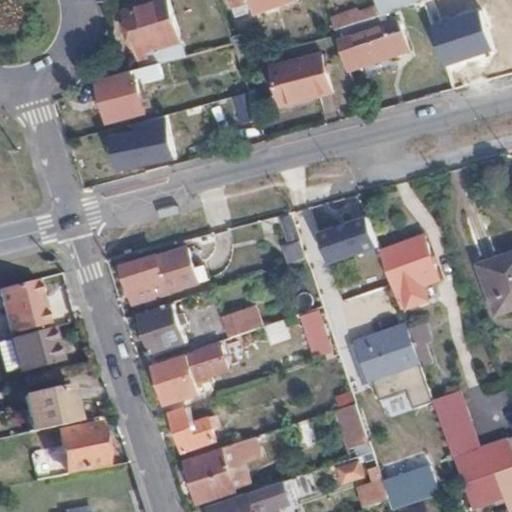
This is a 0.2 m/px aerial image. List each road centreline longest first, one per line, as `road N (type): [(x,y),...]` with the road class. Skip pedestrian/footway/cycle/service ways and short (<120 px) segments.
road 1 (residential): [(165,511),(72,220)]
road 2 (tertiary): [(72,220),(347,143)]
road 3 (residential): [(511,133),(358,173),(347,143)]
road 4 (tertiary): [(347,143),(511,100)]
road 5 (residential): [(72,220),(31,86)]
